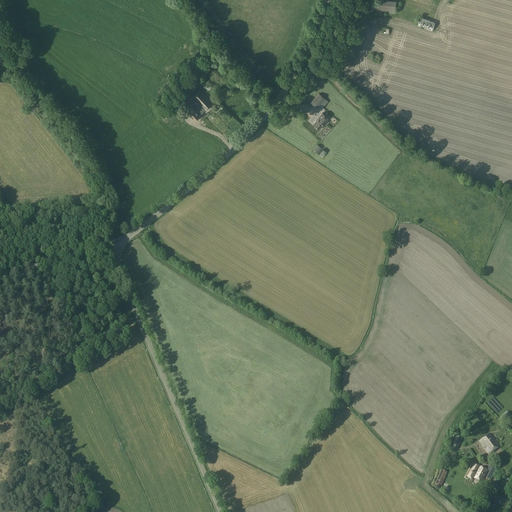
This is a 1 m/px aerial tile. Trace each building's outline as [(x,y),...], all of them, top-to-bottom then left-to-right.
[(370,0),(369,11),(395,14),(396,3),(370,0)] [(420,17),(417,25),(432,31),(435,23),(420,17)] [(210,57),(207,60),(196,70),(200,73),(213,60),(210,57)] [(202,78),(191,71),(187,77),(198,85),(200,81),(202,78)] [(189,85),(183,81),(179,86),(184,91),(189,85)] [(177,99),(183,93),(180,90),(174,96),(177,99)] [(192,97),(200,106),(198,108),(196,107),(193,110),(188,114),(195,121),(200,115),(213,103),(208,98),(200,90),(192,97)] [(189,100),(183,93),(177,99),(184,105),(189,100)] [(320,106),(326,100),(319,93),(311,103),(317,109),(320,106)] [(326,100),(320,106),(322,109),(328,102),(326,100)] [(322,113),(319,117),(325,122),(326,124),(328,122),(326,120),(328,118),(322,113)] [(216,114),(210,119),(220,129),(226,124),(216,114)] [(319,117),(313,124),(319,129),(325,122),(319,117)] [(317,145),(313,150),(317,154),(321,148),(317,145)] [(509,416),(506,412),(500,418),(503,421),(509,416)] [(480,442),(489,454),(499,447),(491,434),(480,442)] [(453,447),(458,449),(462,439),(457,437),(453,447)] [(489,471),(474,463),(467,476),(473,479),(474,478),(482,482),(489,471)] [(434,485),(441,487),(447,473),(441,470),(434,485)]
